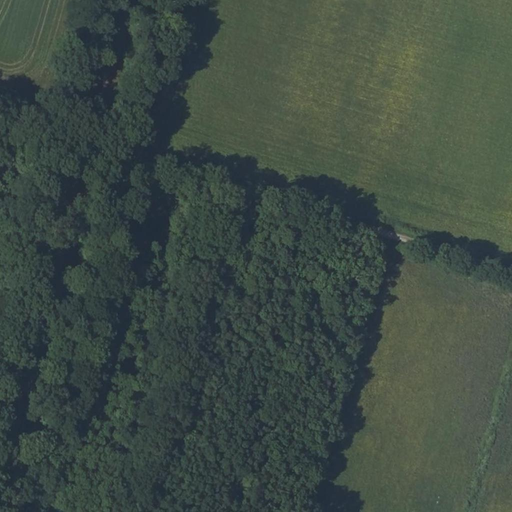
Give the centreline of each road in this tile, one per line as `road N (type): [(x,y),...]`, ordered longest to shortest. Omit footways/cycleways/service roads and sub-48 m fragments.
road 1 (track): [(0,110),(511,271)]
road 2 (track): [(0,455),(126,0)]
